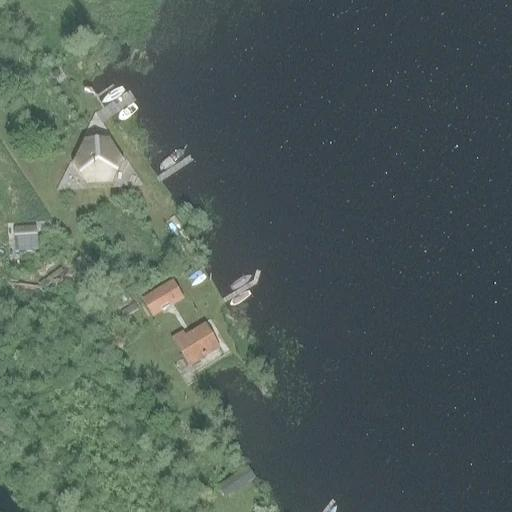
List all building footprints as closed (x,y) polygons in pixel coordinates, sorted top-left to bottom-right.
[(85,143),(74,165),(87,186),(112,184),(123,162),(109,142),(85,143)] [(13,229),(14,253),(35,252),(35,229),(13,229)] [(153,319),(185,301),(174,281),(142,300),(153,319)] [(216,349),(203,328),(185,339),(182,335),(171,341),(187,367),(198,360),(199,362),(204,359),(203,357),(216,349)] [(244,469),(217,487),(225,499),(233,494),(234,496),(250,486),(248,484),(250,483),(255,479),(247,467),(244,469)]
